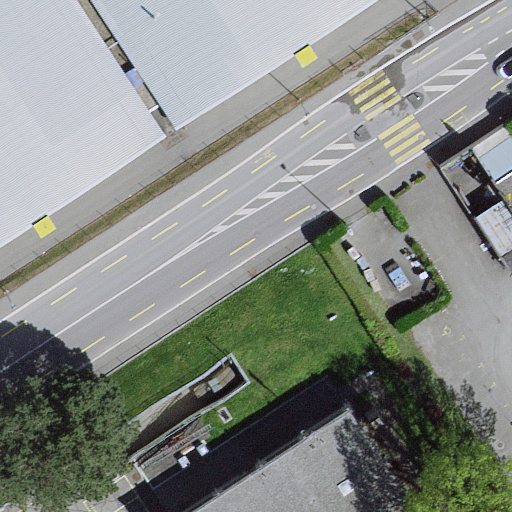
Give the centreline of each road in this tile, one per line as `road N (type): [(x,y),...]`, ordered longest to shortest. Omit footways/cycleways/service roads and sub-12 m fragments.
road 1 (tertiary): [(511,20),(376,99),(152,270)]
road 2 (tertiary): [(152,270),(392,142),(511,58)]
road 3 (tertiary): [(152,270),(0,371)]
